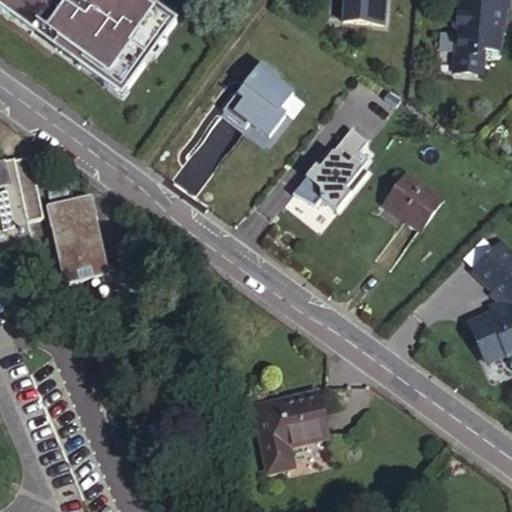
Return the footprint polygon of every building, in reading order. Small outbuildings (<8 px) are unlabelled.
[(12,9),(0,0),(0,12),(6,17),(7,16),(12,9)] [(0,0),(12,9),(7,16),(32,33),(36,27),(58,42),(83,60),(78,67),(104,86),(109,79),(126,92),(144,67),(140,65),(148,54),(159,39),(163,42),(176,24),(142,0),(0,0)] [(344,0),(342,32),(383,35),(386,2),(380,1),(379,0),(344,0)] [(511,15),(511,0),(460,0),(459,15),(455,18),(453,32),(457,36),(455,60),(475,62),(483,55),(500,57),(502,34),(500,31),(501,14),(504,15),(511,15)] [(163,42),(159,39),(148,54),(155,59),(166,44),(163,42)] [(83,60),(58,42),(53,49),(78,67),(83,60)] [(269,142),(302,94),(261,66),(228,114),(269,142)] [(104,86),(103,87),(121,101),(127,93),(126,92),(109,79),(104,86)] [(352,131),(288,208),(321,236),(372,173),(355,159),(368,144),(352,131)] [(0,165),(0,254),(1,259),(37,252),(31,221),(45,219),(33,159),(0,165)] [(410,236),(433,205),(397,179),(374,210),(410,236)] [(56,306),(103,297),(105,297),(89,217),(41,225),(56,306)] [(511,261),(494,244),(468,271),(501,304),(484,311),(485,313),(462,323),(479,363),(498,355),(504,369),(511,365),(511,261)] [(328,446),(315,402),(245,424),(261,478),(291,469),(287,459),(328,446)]
